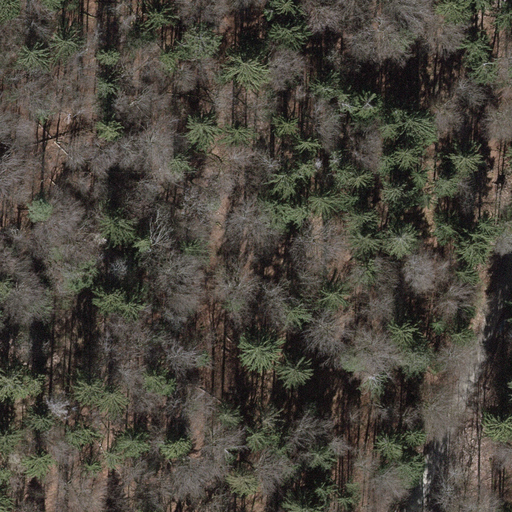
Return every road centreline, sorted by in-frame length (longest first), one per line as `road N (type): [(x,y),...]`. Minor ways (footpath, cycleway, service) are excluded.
road 1 (track): [(258,0),(132,201),(99,285),(53,339),(0,360)]
road 2 (track): [(511,285),(414,511)]
road 3 (track): [(99,285),(77,352),(0,405)]
